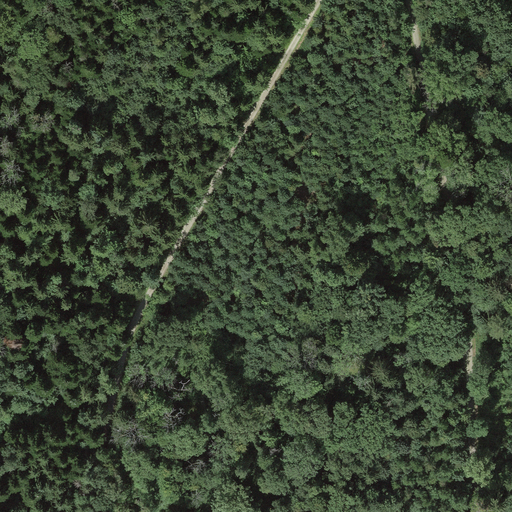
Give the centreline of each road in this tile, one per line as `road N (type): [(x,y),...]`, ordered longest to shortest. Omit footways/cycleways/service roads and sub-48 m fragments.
road 1 (track): [(88,511),(143,309),(318,0)]
road 2 (track): [(474,511),(462,267),(408,0)]
